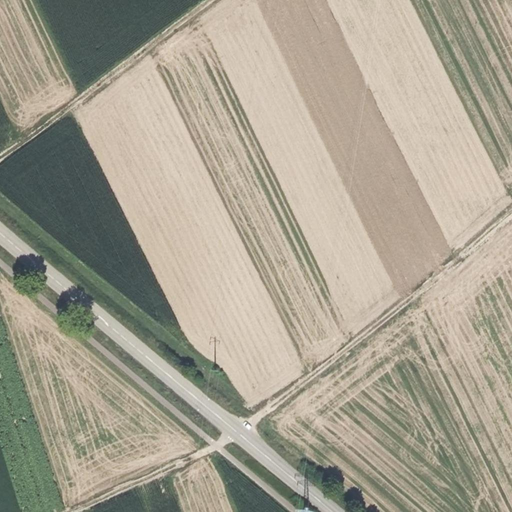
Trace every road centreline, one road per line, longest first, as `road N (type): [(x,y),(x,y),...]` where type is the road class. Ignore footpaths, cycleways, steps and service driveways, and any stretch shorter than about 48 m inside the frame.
road 1 (track): [(66,511),(237,433),(511,214)]
road 2 (secondary): [(0,233),(332,511)]
road 3 (track): [(0,158),(212,0)]
